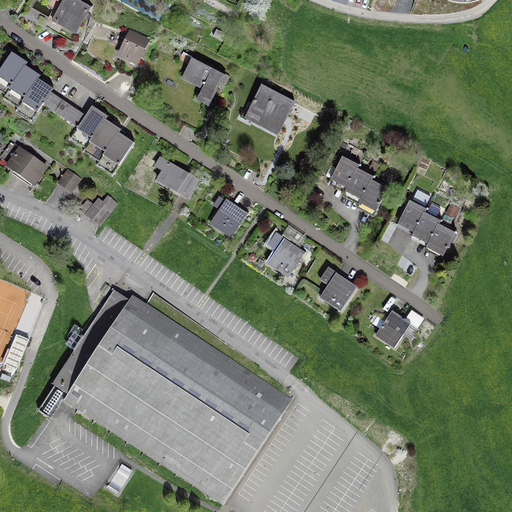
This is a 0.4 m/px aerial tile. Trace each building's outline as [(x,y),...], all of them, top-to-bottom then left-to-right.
[(76,34),(92,5),(83,0),(64,0),(48,28),(59,34),(64,27),(76,34)] [(124,49),(121,56),(137,64),(148,41),(130,32),(122,48),(124,49)] [(8,91),(26,65),(26,66),(28,62),(13,52),(0,71),(0,85),(8,91)] [(183,78),(214,94),(225,74),(198,60),(194,67),(190,65),(183,78)] [(21,104),(38,78),(39,79),(41,75),(26,66),(26,65),(8,91),(6,94),(21,104)] [(42,105),(51,92),(54,88),(39,79),(38,78),(21,104),(18,107),(34,118),(42,105)] [(243,113),(240,118),(278,137),(295,103),(262,86),(247,115),(243,113)] [(51,92),(42,105),(43,106),(44,105),(61,116),(69,104),(51,92)] [(106,119),(108,116),(93,106),(86,116),(69,104),(61,116),(77,127),(76,128),(78,129),(74,135),(88,145),(106,119)] [(102,158),(119,132),(119,133),(122,129),(106,119),(88,145),(86,148),(102,158)] [(184,130),(195,135),(200,126),(189,121),(184,130)] [(134,142),(119,133),(119,132),(102,158),(100,161),(115,171),(134,142)] [(7,167),(34,185),(46,168),(11,143),(1,157),(10,163),(7,167)] [(331,178),(348,187),(359,166),(360,163),(344,154),(331,178)] [(253,157),(247,170),(261,176),(267,163),(253,157)] [(198,181),(161,159),(156,167),(164,171),(158,181),(187,198),(198,181)] [(346,190),(362,198),(373,178),(375,174),(359,166),(348,187),(346,190)] [(72,192),(81,179),(68,170),(59,183),(72,192)] [(360,202),(377,210),(389,186),(373,178),(362,198),(360,202)] [(88,200),(80,210),(100,226),(118,204),(108,196),(103,203),(98,199),(94,205),(88,200)] [(228,198),(211,223),(231,237),(248,212),(228,198)] [(428,206),(411,198),(399,222),(415,230),(427,208),(428,206)] [(443,216),(438,214),(441,209),(431,204),(429,209),(427,208),(415,230),(414,234),(429,242),(440,221),(443,216)] [(457,230),(440,221),(429,242),(428,246),(444,254),(457,230)] [(305,252),(277,233),(268,246),(276,251),(268,263),(289,277),(305,252)] [(341,311),(358,286),(328,267),(320,281),(328,286),(320,298),(341,311)] [(68,394),(130,300),(114,290),(52,384),(68,394)] [(223,504),(292,400),(133,295),(130,300),(68,394),(64,400),(223,504)] [(376,335),(395,348),(406,331),(413,335),(418,329),(392,311),(376,335)] [(16,370),(29,340),(19,336),(7,366),(16,370)]
